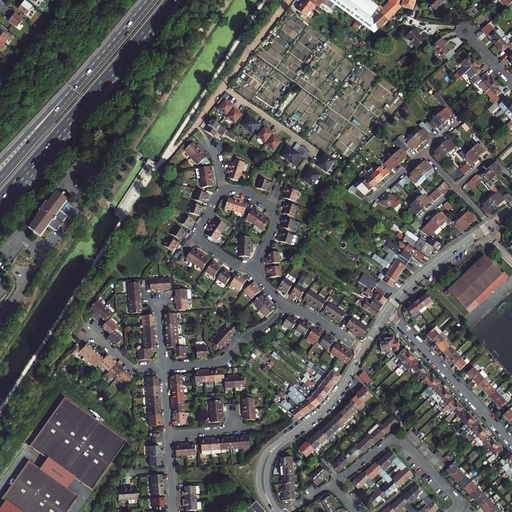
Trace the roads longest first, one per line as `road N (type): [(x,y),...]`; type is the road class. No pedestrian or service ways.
road 1 (trunk): [(4,196),(171,0)]
road 2 (residential): [(387,310),(511,442)]
road 3 (track): [(289,0),(196,123)]
road 4 (trunk): [(98,61),(0,178)]
road 5 (residential): [(163,367),(228,356),(284,305)]
road 6 (trunk): [(98,61),(0,162)]
road 7 (tertiary): [(387,310),(490,225)]
